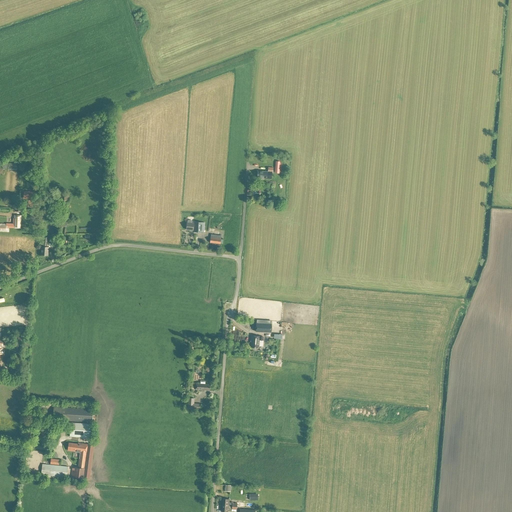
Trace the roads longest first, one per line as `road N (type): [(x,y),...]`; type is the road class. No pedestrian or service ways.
road 1 (unclassified): [(211,511),(239,257)]
road 2 (unclassified): [(0,287),(105,245),(239,257)]
